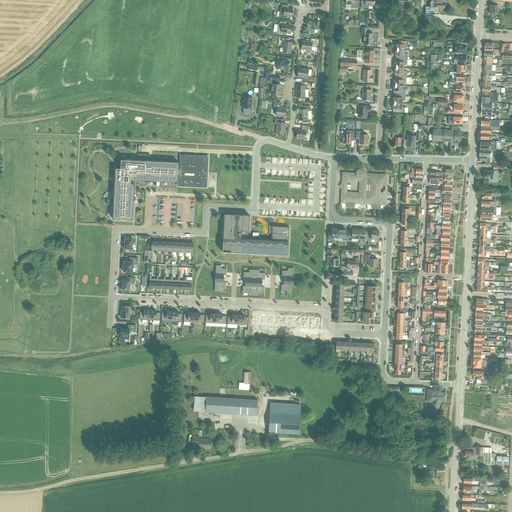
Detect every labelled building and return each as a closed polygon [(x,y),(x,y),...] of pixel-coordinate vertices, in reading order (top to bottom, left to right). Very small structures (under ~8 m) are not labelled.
[(345,0),(346,4),(351,5),(351,8),(359,8),(359,1),(355,1),(354,0),(345,0)] [(361,1),(361,8),(368,9),(369,6),(374,6),(374,0),(365,0),(366,1),(361,1)] [(397,0),(398,4),(401,5),(401,9),(407,10),(407,0),(397,0)] [(430,2),(430,7),(426,7),(425,15),(434,15),(434,14),(439,15),(439,8),(444,8),(444,7),(445,7),(446,4),(445,4),(444,0),(431,0),(431,2),(430,2)] [(503,7),(503,2),(493,2),(493,6),(491,5),(490,14),(498,15),(498,6),(503,7)] [(289,6),(288,6),(282,5),(281,8),(279,17),(287,18),(287,16),(292,17),(293,9),(288,9),(289,6)] [(277,33),(282,34),(283,32),(290,33),(291,26),(286,25),(287,22),(280,21),(279,24),(278,24),(277,33)] [(306,30),(314,33),(316,27),(317,28),(320,29),(321,21),(317,21),(317,24),(316,23),(308,21),(307,24),(308,25),(306,30)] [(364,44),(372,45),(373,34),(368,33),(368,28),(361,27),(361,34),(364,34),(364,44)] [(284,42),(283,48),(282,47),(280,48),(279,49),(280,51),(281,52),(282,52),(291,54),(292,43),(289,42),(289,39),(282,38),(281,41),(284,42)] [(301,49),(311,50),(312,47),(316,47),(318,39),(311,38),(310,42),(302,41),(301,49)] [(395,45),(394,49),(404,50),(405,47),(408,47),(408,41),(398,40),(398,44),(396,44),(396,45),(395,45)] [(485,42),(485,51),(494,51),(503,51),(503,52),(504,52),(506,44),(502,43),(500,50),(493,49),(493,42),(485,42)] [(449,55),(455,56),(455,54),(458,54),(458,53),(462,54),(462,53),(466,53),(466,46),(455,46),(455,51),(454,51),(454,53),(449,52),(449,55)] [(397,55),(397,59),(407,59),(408,53),(404,53),(404,50),(394,49),(395,54),(395,55),(397,55)] [(361,50),(361,56),(365,56),(365,63),(373,63),(374,51),(365,51),(361,50)] [(453,59),(451,59),(450,64),(457,64),(457,62),(465,62),(466,56),(457,56),(453,56),(453,59)] [(394,63),(393,67),(404,68),(404,65),(407,65),(407,59),(397,59),(397,62),(395,62),(395,63),(394,63)] [(289,61),(288,61),(278,60),(277,69),(287,70),(289,61)] [(492,65),(484,64),(484,75),(493,75),(496,75),(496,72),(492,72),(492,65)] [(450,74),(456,75),(457,74),(461,74),(461,72),(464,72),(465,70),(466,70),(466,65),(457,65),(456,72),(450,72),(450,74)] [(396,73),(396,76),(406,77),(407,71),(403,71),(404,68),(393,67),(394,72),(394,71),(394,73),(396,73)] [(299,68),(298,71),(297,73),(298,74),(297,77),(301,77),(303,78),(302,81),(310,82),(310,76),(308,76),(308,69),(299,68)] [(372,81),(373,75),(371,75),(371,70),(363,70),(363,82),(371,82),(371,81),(372,81)] [(271,79),(271,80),(280,81),(280,77),(270,76),(271,71),(266,71),(265,79),(271,79)] [(449,81),(449,84),(455,85),(459,85),(459,82),(464,82),(464,79),(465,79),(465,75),(456,75),(455,78),(451,78),(451,81),(449,81)] [(392,84),(392,85),(403,86),(403,82),(406,83),(406,77),(396,76),(396,80),(394,80),(394,81),(393,81),(393,82),(393,83),(392,84)] [(280,81),(271,80),(270,83),(272,84),(271,95),(280,96),(281,85),(279,85),(280,81)] [(297,82),(297,85),(296,85),(296,98),(305,98),(305,90),(307,90),(307,85),(305,85),(305,82),(297,82)] [(449,84),(449,87),(453,87),(453,92),(456,92),(456,95),(462,95),(462,92),(463,92),(465,91),(465,89),(464,89),(464,88),(463,88),(464,86),(460,86),(455,86),(455,85),(449,84)] [(395,91),(395,94),(405,95),(406,89),(402,89),(403,86),(392,85),(393,89),(394,89),(394,91),(395,91)] [(372,96),(373,93),(372,93),(372,90),(364,90),(364,86),(356,86),(356,89),(362,90),(362,93),(361,93),(361,96),(362,97),(362,100),(371,100),(372,96)] [(483,92),(482,102),(490,103),(498,103),(498,93),(496,93),(493,92),(491,92),(483,92)] [(393,99),(391,103),(402,104),(402,100),(405,100),(405,95),(395,94),(395,97),(393,97),(393,99)] [(252,109),(250,108),(252,97),(244,96),(242,107),(244,108),(243,113),(251,114),(252,109)] [(282,104),(279,101),(278,102),(274,102),(273,109),(277,109),(276,115),(285,117),(286,109),(283,108),(281,106),(282,104)] [(402,104),(391,103),(392,107),(393,107),(393,109),(394,109),(394,112),(405,113),(405,107),(401,107),(402,104)] [(307,111),(311,111),(310,105),(302,106),(303,110),(299,110),(299,116),(298,116),(299,121),(308,120),(307,111)] [(463,105),(462,105),(454,105),(453,110),(447,110),(447,113),(461,114),(461,111),(462,112),(463,105)] [(371,106),(358,106),(358,117),(367,118),(367,112),(371,112),(371,106)] [(453,125),(459,125),(460,123),(462,123),(462,117),(453,117),(453,125)] [(285,128),(286,123),(283,123),(283,120),(275,118),(274,124),(277,124),(276,133),(284,135),(285,128)] [(308,134),(308,126),(302,125),(302,131),(297,130),(297,138),(305,139),(305,133),(308,134)] [(451,130),(451,141),(454,141),(454,144),(454,145),(456,145),(457,144),(457,142),(461,142),(461,132),(458,131),(458,127),(451,126),(451,130)] [(343,133),(342,135),(341,135),(341,139),(342,139),(342,143),(345,143),(345,144),(348,144),(350,144),(351,138),(354,138),(354,131),(347,130),(347,133),(343,133)] [(433,140),(451,141),(451,130),(443,130),(443,131),(433,130),(433,134),(429,134),(429,140),(433,140)] [(359,144),(361,144),(362,144),(362,145),(365,145),(365,144),(367,145),(368,140),(369,140),(369,136),(368,136),(368,135),(363,134),(364,131),(356,131),(356,138),(360,138),(359,144)] [(395,138),(395,144),(394,146),(401,146),(401,138),(397,138),(398,132),(392,132),(392,137),(395,138)] [(407,136),(407,144),(407,147),(415,147),(415,140),(420,140),(420,132),(416,132),(416,136),(407,136)] [(480,144),(480,151),(495,151),(495,144),(495,141),(480,140),(480,144)] [(495,151),(480,151),(479,161),(485,161),(485,164),(489,164),(490,153),(492,153),(495,153),(495,151)] [(157,181),(178,182),(179,183),(180,162),(149,161),(150,154),(138,154),(138,160),(121,159),(120,168),(115,168),(113,219),(130,220),(130,213),(133,213),(134,184),(130,183),(131,180),(155,181),(155,186),(157,186),(157,181)] [(180,155),(180,162),(179,183),(178,182),(177,186),(206,187),(208,165),(208,157),(180,155)] [(374,208),(375,208),(377,208),(378,209),(379,209),(380,209),(381,209),(380,209),(381,205),(385,205),(385,194),(386,175),(366,174),(366,172),(364,169),(359,168),(356,171),(356,173),(343,173),(342,184),(339,186),(341,189),(342,189),(341,203),(344,203),(346,207),(345,207),(345,208),(346,207),(347,207),(349,207),(350,207),(351,207),(352,207),(354,208),(355,208),(354,208),(356,203),(359,203),(359,202),(367,202),(367,204),(370,204),(371,208),(370,209),(372,209),(373,208),(374,208)] [(410,178),(412,178),(422,179),(423,169),(412,168),(412,172),(413,172),(413,176),(410,176),(410,178)] [(483,176),(482,177),(483,177),(483,178),(489,178),(489,182),(497,182),(498,174),(495,174),(496,171),(491,170),(491,171),(489,171),(484,171),(484,172),(484,173),(484,174),(483,175),(483,176)] [(502,206),(502,200),(498,200),(498,208),(507,208),(507,206),(502,206)] [(496,202),(481,201),(481,214),(495,215),(496,202)] [(402,209),(402,217),(408,217),(410,217),(410,211),(408,211),(408,209),(402,209)] [(289,227),(288,227),(272,226),(272,241),(244,239),(244,233),(244,232),(249,232),(250,215),(224,214),(222,252),(288,255),(289,227)] [(334,238),(338,238),(338,229),(331,229),(331,231),(329,231),(328,240),(334,240),(334,238)] [(348,241),(348,240),(348,231),(346,231),(346,230),(338,229),(338,238),(342,238),(342,241),(348,241)] [(352,239),(358,239),(359,230),(352,230),(352,231),(348,231),(348,240),(352,240),(352,239)] [(365,240),(368,241),(369,232),(365,232),(365,231),(359,230),(358,239),(365,239),(365,240)] [(369,232),(368,241),(368,243),(371,243),(372,240),(375,240),(375,242),(379,242),(379,231),(372,231),(372,232),(369,232)] [(132,249),(132,242),(136,243),(136,239),(125,239),(124,249),(132,249)] [(330,263),(330,267),(338,267),(339,259),(332,258),(332,255),(327,255),(327,263),(330,263)] [(369,266),(377,267),(378,259),(371,258),(372,255),(365,255),(364,262),(369,262),(369,266)] [(129,257),(129,262),(124,261),(124,267),(123,267),(123,272),(127,272),(132,272),(133,267),(133,264),(138,265),(138,258),(129,257)] [(347,260),(347,268),(358,268),(358,258),(355,258),(355,261),(347,260)] [(405,260),(400,260),(399,268),(405,268),(408,268),(409,260),(405,260)] [(441,272),(442,272),(442,273),(447,273),(448,265),(438,264),(438,273),(441,273),(441,272)] [(221,265),(216,265),(215,278),(224,279),(224,275),(226,275),(226,269),(221,268),(221,266),(221,265)] [(282,275),(282,277),(284,277),(284,281),(288,281),(292,281),(293,268),(288,268),(288,269),(288,271),(282,270),(282,275)] [(254,269),(249,269),(249,272),(243,272),(243,278),(245,279),(245,282),(254,283),(254,269)] [(259,270),(254,269),(254,283),(262,283),(262,279),(264,280),(265,273),(259,273),(259,270)] [(130,290),(130,284),(135,284),(135,277),(127,277),(126,280),(123,280),(122,290),(130,290)] [(224,279),(215,278),(214,291),(220,292),(220,291),(220,289),(225,289),(226,282),(223,282),(224,279)] [(399,282),(398,289),(407,289),(407,283),(409,283),(409,279),(401,278),(401,282),(399,282)] [(281,289),(281,291),(287,291),(287,294),(286,294),(288,294),(292,294),(292,281),(288,281),(284,281),(284,284),(281,284),(281,289)] [(243,286),(242,292),(248,293),(248,295),(248,296),(253,296),(254,283),(245,282),(245,286),(243,286)] [(253,296),(258,296),(258,293),(264,293),(264,287),(262,287),(262,283),(254,283),(253,296)] [(376,303),(367,303),(367,308),(370,308),(370,311),(376,312),(376,303)] [(121,306),(121,318),(130,318),(130,306),(121,306)] [(429,310),(424,310),(422,309),(422,312),(434,313),(433,318),(437,318),(437,316),(444,316),(445,311),(429,310)] [(150,320),(150,310),(144,310),(144,312),(140,311),(139,319),(150,320)] [(150,310),(150,320),(160,321),(161,313),(156,312),(156,311),(150,310)] [(162,313),(161,321),(162,321),(162,323),(168,324),(168,321),(172,321),(172,311),(166,311),(166,313),(162,313)] [(172,321),(172,325),(177,325),(178,321),(182,322),(183,314),(178,313),(178,312),(172,311),(172,321)] [(183,322),(183,324),(190,325),(190,322),(194,322),(194,312),(188,312),(188,314),(184,314),(183,322)] [(194,312),(194,322),(204,323),(205,315),(200,315),(200,313),(194,312)] [(216,323),(216,314),(210,313),(210,315),(206,315),(205,323),(216,323)] [(216,314),(216,323),(226,324),(227,316),(222,316),(222,314),(216,314)] [(238,324),(238,315),(232,314),(232,316),(228,316),(227,324),(238,324)] [(238,315),(238,324),(248,325),(248,317),(244,317),(244,315),(238,315)] [(120,337),(120,342),(124,342),(124,339),(129,339),(129,334),(131,334),(131,332),(136,332),(136,325),(128,325),(128,328),(126,328),(124,328),(122,328),(120,328),(120,330),(120,337)] [(431,341),(431,345),(433,345),(435,345),(435,346),(434,351),(442,351),(443,342),(433,342),(431,341)] [(434,355),(434,357),(434,360),(442,361),(442,354),(439,354),(439,352),(430,352),(430,355),(434,355)] [(480,358),(473,357),(472,367),(480,368),(481,363),(482,363),(482,360),(481,360),(481,358),(480,358)] [(404,364),(395,364),(394,370),(395,370),(395,374),(400,375),(401,369),(404,369),(404,364)] [(476,382),(480,382),(480,379),(483,379),(488,379),(488,376),(483,375),(483,371),(473,371),(473,372),(472,372),(472,374),(473,374),(473,375),(473,377),(476,377),(476,382)] [(250,384),(251,372),(245,372),(244,383),(240,382),(239,389),(249,390),(249,384),(250,384)] [(445,401),(445,394),(435,393),(435,390),(428,390),(427,397),(432,398),(432,402),(428,410),(435,414),(436,411),(436,412),(439,407),(438,406),(439,404),(438,403),(439,401),(445,401)] [(206,412),(257,415),(258,400),(207,397),(206,396),(206,397),(195,396),(194,411),(205,412),(206,412)] [(268,432),(288,433),(299,434),(300,404),(270,402),(268,432)] [(198,447),(211,448),(212,440),(199,439),(199,436),(193,436),(192,445),(198,445),(198,447)] [(476,455),(477,455),(477,457),(482,457),(481,464),(494,464),(495,454),(491,453),(492,448),(483,447),(476,447),(476,448),(469,447),(469,450),(465,450),(465,456),(468,456),(468,459),(476,459),(476,455)] [(497,456),(496,464),(508,465),(508,457),(497,456)] [(428,477),(436,477),(437,466),(429,466),(428,477)] [(464,492),(464,494),(476,495),(476,492),(471,492),(471,489),(479,489),(479,486),(463,486),(463,492),(464,492)]
